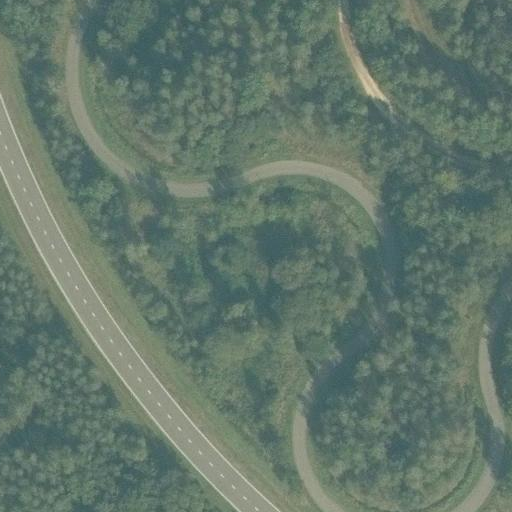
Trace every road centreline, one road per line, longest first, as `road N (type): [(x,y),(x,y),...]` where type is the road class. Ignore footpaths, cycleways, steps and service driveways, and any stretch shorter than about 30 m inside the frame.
road 1 (track): [(342,0),(352,55),(372,95),(409,132),(452,158),(511,169)]
road 2 (track): [(409,0),(428,42),(474,83),(511,91)]
